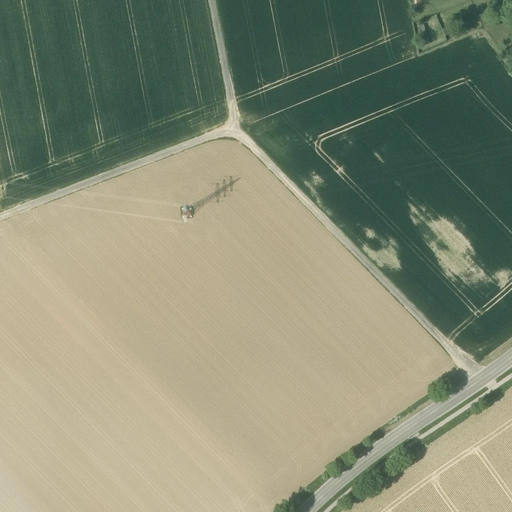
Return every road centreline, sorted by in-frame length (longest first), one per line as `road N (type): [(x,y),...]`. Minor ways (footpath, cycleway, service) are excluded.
road 1 (track): [(492,390),(235,128)]
road 2 (secondary): [(309,511),(367,456),(511,354)]
road 3 (track): [(0,217),(235,128)]
road 4 (track): [(210,0),(235,128)]
